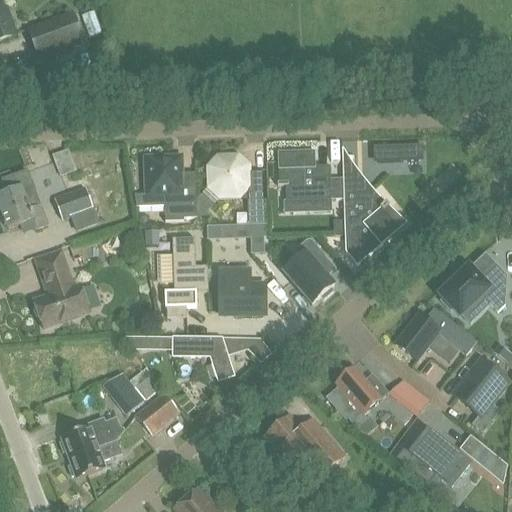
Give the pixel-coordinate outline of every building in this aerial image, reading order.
[(0,0),(0,43),(17,37),(7,10),(5,11),(0,0)] [(85,44),(74,13),(27,31),(38,62),(85,44)] [(49,81),(31,87),(38,107),(52,102),(52,93),(49,81)] [(378,164),(418,163),(417,147),(378,148),(378,164)] [(76,173),(72,163),(68,152),(53,158),(61,179),(76,173)] [(286,188),(286,203),(286,204),(332,202),(344,202),(344,201),(343,201),(343,181),(331,182),(330,168),(315,169),(315,154),(313,154),(278,155),(279,186),(278,186),(278,189),(286,188)] [(197,220),(196,192),(183,192),(182,176),(182,159),(145,160),(146,197),(146,200),(164,199),(165,209),(165,224),(184,223),(184,221),(197,220)] [(239,199),(248,190),(248,202),(264,202),(263,174),(249,174),(249,168),(238,159),(218,159),(209,170),(209,190),(220,199),(239,199)] [(10,194),(6,196),(0,197),(0,205),(10,231),(22,226),(26,235),(48,226),(27,172),(12,177),(17,188),(9,191),(10,194)] [(358,175),(343,176),(344,201),(344,202),(345,254),(357,268),(383,246),(382,244),(396,232),(399,229),(383,214),(389,208),(386,205),(383,208),(365,188),(358,188),(358,175)] [(78,234),(100,226),(85,191),(55,202),(63,224),(73,221),(78,234)] [(148,221),(140,221),(140,229),(149,229),(148,221)] [(343,223),(333,223),(334,236),(343,236),(343,223)] [(249,226),(250,240),(269,239),(268,225),(249,226)] [(145,248),(158,247),(157,235),(145,235),(145,248)] [(196,295),(209,295),(208,269),(196,269),(195,240),(172,241),(174,294),(165,295),(165,310),(167,310),(167,320),(187,320),(187,310),(197,309),(196,295)] [(284,275),(312,307),(321,300),(323,303),(334,294),(332,291),(334,288),(317,268),(327,260),(311,242),(307,242),(292,256),(298,263),(284,275)] [(450,314),(453,311),(460,318),(481,298),(498,315),(505,308),(507,278),(495,265),(479,280),(469,270),(440,298),(443,301),(440,303),(450,314)] [(65,266),(41,275),(49,299),(35,304),(36,308),(34,312),(37,319),(40,321),(44,331),(89,316),(80,289),(74,291),(65,266)] [(264,317),(263,289),(249,289),(249,275),(221,275),(221,317),(264,317)] [(395,347),(417,364),(438,337),(466,359),(472,351),(477,345),(434,311),(426,322),(419,317),(395,347)] [(173,359),(210,359),(218,384),(234,378),(227,359),(222,341),(173,340),(173,359)] [(476,354),(481,348),(477,345),(472,351),(476,354)] [(507,384),(486,367),(482,364),(477,371),(457,396),(483,415),(507,384)] [(367,385),(357,374),(355,371),(336,387),(363,418),(389,395),(375,379),(367,385)] [(130,384),(145,405),(161,392),(146,372),(130,384)] [(392,394),(408,406),(417,395),(403,384),(392,394)] [(124,402),(133,413),(145,404),(136,393),(124,402)] [(137,419),(152,437),(179,415),(165,397),(137,419)] [(429,405),(425,401),(416,413),(420,416),(429,405)] [(322,477),(343,460),(312,424),(300,433),(289,420),(265,440),(296,476),(311,463),(322,477)] [(68,460),(117,443),(125,433),(119,429),(116,421),(105,425),(103,421),(86,427),(88,432),(62,440),(63,444),(60,445),(63,455),(66,454),(68,460)] [(470,468),(430,436),(428,434),(416,449),(410,444),(396,461),(428,487),(436,477),(452,490),(470,468)] [(460,452),(501,485),(503,487),(507,468),(503,465),(471,439),(460,452)] [(75,477),(76,481),(105,470),(103,464),(122,457),(117,443),(68,460),(71,468),(68,469),(71,478),(75,477)] [(217,511),(214,508),(211,510),(202,499),(196,494),(175,511),(217,511)]
